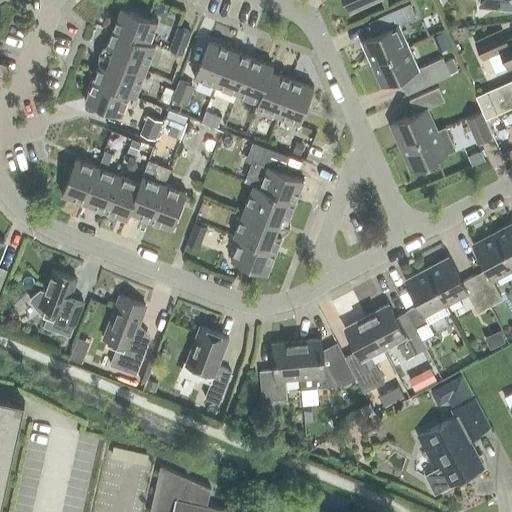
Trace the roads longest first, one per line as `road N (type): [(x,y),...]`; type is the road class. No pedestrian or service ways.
road 1 (residential): [(337,278),(295,300),(254,308),(40,227),(0,182)]
road 2 (residential): [(364,143),(308,18),(262,0)]
road 3 (residential): [(364,143),(321,249),(337,278)]
road 4 (residential): [(0,126),(55,0)]
